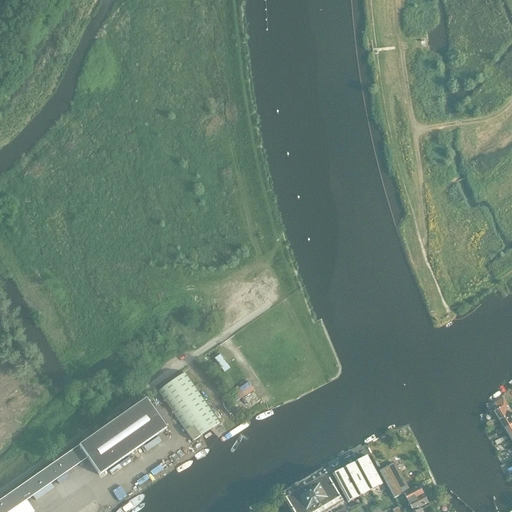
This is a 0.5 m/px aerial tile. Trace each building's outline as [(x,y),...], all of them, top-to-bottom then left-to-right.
[(158,392),(193,442),(220,424),(185,374),(158,392)] [(18,391),(4,400),(14,415),(28,406),(18,391)] [(511,413),(504,400),(497,404),(500,408),(494,412),(511,441),(511,413)] [(0,511),(33,511),(26,501),(87,459),(99,477),(166,431),(146,401),(30,482),(0,502),(0,511)] [(368,456),(356,462),(371,491),(383,484),(377,473),(375,474),(372,467),(374,466),(368,456)] [(371,491),(356,462),(345,468),(360,497),(371,491)] [(410,490),(407,485),(409,484),(410,486),(418,482),(413,473),(405,477),(408,481),(406,483),(395,462),(380,471),(388,486),(394,498),(404,493),(411,506),(413,510),(429,502),(423,491),(421,487),(420,485),(410,490)] [(360,497),(345,468),(332,475),(338,485),(340,484),(344,491),(342,492),(348,503),(360,497)] [(350,511),(334,484),(327,470),(285,495),(286,496),(295,511),(325,511),(330,509),(331,511),(350,511)]
